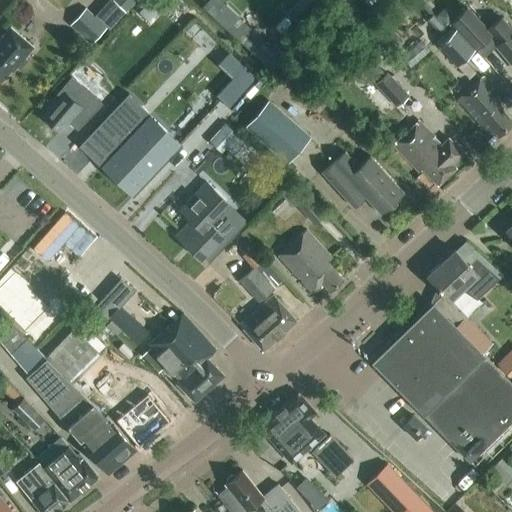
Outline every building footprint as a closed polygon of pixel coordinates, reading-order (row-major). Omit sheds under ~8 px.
[(124,13),(136,0),(113,0),(112,2),(124,13)] [(148,22),(158,11),(149,2),(138,13),(148,22)] [(91,46),(107,29),(86,9),(69,26),(91,46)] [(455,30),(475,50),(490,36),(498,45),(495,47),(511,65),(511,32),(500,19),(486,31),(466,10),(450,24),(455,30)] [(305,39),(293,26),(269,50),(262,42),(252,53),(271,73),(305,39)] [(11,71),(12,72),(16,67),(19,70),(27,61),(24,59),(33,48),(10,28),(0,39),(0,81),(1,82),(11,71)] [(456,67),(475,50),(455,30),(437,47),(456,67)] [(231,79),(215,96),(230,110),(258,80),(243,66),(231,79)] [(396,109),(409,96),(387,73),(374,85),(396,109)] [(498,138),(511,125),(511,121),(497,105),(504,99),(483,76),(457,100),(491,136),(494,133),(498,138)] [(47,113),(43,118),(59,132),(68,122),(79,131),(102,104),(71,77),(60,90),(43,109),(47,113)] [(101,165),(132,194),(179,145),(126,95),(85,139),(107,159),(101,165)] [(266,102),(242,129),(284,166),(308,139),(266,102)] [(441,145),(418,121),(392,146),(418,173),(422,169),(434,182),(437,185),(455,168),(452,165),(463,155),(448,138),(441,145)] [(379,122),(368,122),(368,130),(379,130),(379,122)] [(232,156),(244,143),(225,124),(208,142),(221,154),(225,149),(232,156)] [(358,166),(345,151),(321,173),(353,208),(364,198),(380,215),(404,193),(370,156),(358,166)] [(424,192),(434,182),(422,169),(418,173),(411,179),(424,192)] [(190,222),(176,237),(200,260),(222,236),(216,230),(228,218),(219,209),(226,202),(206,183),(179,211),(190,222)] [(313,224),(324,214),(304,193),(294,203),(313,224)] [(329,292),(343,280),(327,262),(332,258),(306,229),(277,256),(311,294),(322,284),(329,292)] [(476,258),(468,266),(454,250),(427,276),(444,294),(433,305),(432,304),(372,363),(479,472),(511,440),(511,385),(480,353),(489,344),(465,318),(467,317),(460,310),(474,298),(476,300),(499,279),(476,258)] [(258,303),(273,290),(254,267),(238,281),(258,303)] [(120,278),(94,307),(104,317),(109,322),(105,327),(116,337),(120,332),(126,337),(138,324),(120,307),(134,292),(120,278)] [(296,321),(276,299),(271,304),(268,300),(240,325),(262,350),(296,321)] [(149,348),(142,356),(157,372),(165,365),(180,381),(178,383),(194,402),(223,376),(206,358),(215,350),(183,314),(147,346),(149,348)] [(45,358),(6,320),(0,325),(0,348),(106,471),(133,447),(106,417),(72,384),(45,358)] [(45,358),(72,384),(100,356),(73,330),(45,358)] [(511,379),(511,348),(497,364),(511,379)] [(22,400),(2,380),(0,381),(0,389),(16,405),(11,410),(33,431),(44,420),(23,399),(22,400)] [(298,394),(259,427),(291,463),(307,449),(335,478),(353,461),(329,435),(326,438),(308,419),(315,414),(298,394)] [(138,448),(170,422),(148,396),(117,422),(138,448)] [(416,440),(426,430),(412,416),(402,427),(416,440)] [(54,482),(69,501),(97,478),(78,455),(76,457),(68,447),(45,466),(57,480),(54,482)] [(0,476),(10,469),(0,455),(0,476)] [(54,482),(57,480),(45,466),(43,468),(38,462),(15,481),(40,511),(55,511),(69,501),(54,482)] [(429,511),(389,469),(367,490),(387,511),(429,511)] [(226,484),(225,485),(227,488),(218,495),(230,511),(245,511),(246,511),(245,511),(298,511),(278,485),(262,497),(242,471),(234,477),(231,476),(226,480),(226,484)] [(0,511),(11,511),(0,497),(0,496),(3,495),(0,490),(0,511)]
